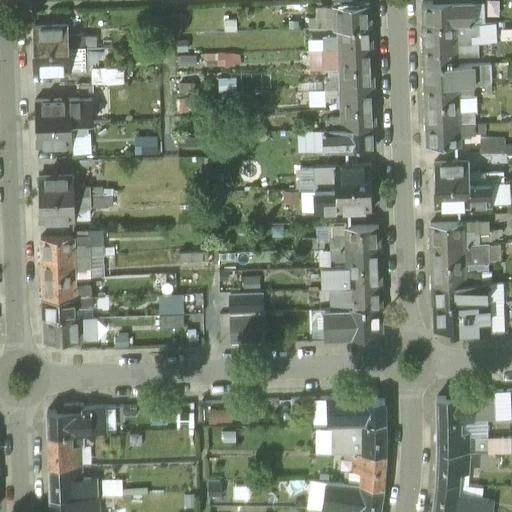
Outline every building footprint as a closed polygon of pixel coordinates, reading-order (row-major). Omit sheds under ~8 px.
[(471,0),(456,0),(456,2),(458,2),(459,25),(469,25),(472,24),(471,0)] [(439,3),(422,3),(423,26),(422,26),(455,25),(459,25),(458,2),(456,2),(439,3)] [(335,7),(331,7),(331,8),(333,8),(334,30),(370,28),(369,5),(352,6),(335,7)] [(331,8),(317,9),(317,28),(322,30),(334,30),(333,8),(331,8)] [(128,15),(116,14),(116,28),(129,28),(128,15)] [(298,18),(287,18),(287,27),(299,27),(298,18)] [(455,25),(422,26),(423,46),(455,45),(455,35),(455,25)] [(459,25),(455,25),(455,35),(469,35),(469,25),(459,25)] [(67,27),(33,28),(33,50),(68,49),(68,39),(67,27)] [(370,28),(334,30),(334,31),(338,31),(338,39),(338,49),(371,48),(370,28)] [(338,31),(334,31),(334,30),(322,30),(323,40),(338,39),(338,31)] [(487,34),(470,35),(471,44),(488,43),(487,34)] [(469,35),(455,35),(455,45),(471,45),(471,44),(470,35),(469,35)] [(83,38),(68,39),(68,49),(84,49),(83,38)] [(110,38),(83,38),(84,49),(98,48),(98,49),(111,46),(110,38)] [(338,39),(323,40),(323,42),(323,50),(338,49),(338,39)] [(323,42),(314,42),(315,51),(323,51),(323,50),(323,42)] [(484,44),(471,45),(471,55),(484,54),(484,44)] [(455,45),(423,46),(424,67),(456,65),(456,55),(455,45)] [(471,45),(455,45),(456,55),(471,55),(471,45)] [(371,48),(338,49),(339,59),(339,69),(372,68),(371,48)] [(68,49),(33,50),(34,73),(67,72),(69,72),(69,59),(68,49)] [(84,49),(68,49),(69,59),(84,59),(84,49)] [(338,49),(323,50),(323,51),(324,60),(339,59),(338,49)] [(183,56),(170,57),(170,65),(183,64),(183,56)] [(84,59),(69,59),(69,72),(67,72),(67,73),(70,73),(70,72),(84,71),(84,59)] [(490,64),(479,65),(480,84),(490,84),(490,64)] [(456,65),(424,67),(425,86),(457,85),(456,66),(456,65)] [(479,65),(456,66),(457,85),(472,85),(480,84),(479,65)] [(372,68),(339,69),(340,79),(340,89),(373,88),(372,68)] [(112,72),(92,73),(92,84),(112,84),(112,72)] [(340,89),(340,79),(324,80),(324,85),(325,90),(340,89)] [(184,82),(171,82),(171,92),(171,96),(181,96),(180,91),(185,91),(184,82)] [(457,85),(425,86),(425,106),(458,105),(457,95),(457,85)] [(472,85),(457,85),(457,95),(473,95),(472,85)] [(373,88),(340,89),(340,99),(341,109),(373,108),(373,88)] [(340,89),(325,90),(325,100),(340,99),(340,89)] [(190,99),(176,100),(177,112),(191,111),(190,99)] [(70,101),(35,102),(36,125),(71,123),(71,113),(70,101)] [(458,105),(425,106),(426,126),(458,125),(458,115),(458,105)] [(373,108),(341,109),(341,119),(341,130),(374,128),(373,108)] [(97,112),(86,113),(86,122),(87,122),(97,122),(97,112)] [(86,113),(71,113),(71,123),(86,123),(86,122),(86,113)] [(469,115),(468,113),(467,113),(467,115),(458,115),(458,125),(474,125),(474,114),(469,115)] [(493,115),(485,115),(485,124),(485,125),(492,125),(493,115)] [(341,119),(332,119),(332,117),(330,118),(330,120),(325,120),(326,130),(341,130),(341,119)] [(86,123),(71,123),(71,133),(75,133),(75,134),(80,134),(80,136),(82,136),(82,134),(87,134),(87,122),(86,122),(86,123)] [(71,123),(36,125),(37,147),(72,146),(71,133),(71,123)] [(485,124),(474,125),(475,135),(485,135),(485,125),(485,124)] [(458,125),(426,126),(427,148),(459,147),(459,136),(458,125)] [(474,125),(458,125),(459,136),(475,135),(474,125)] [(341,130),(326,130),(324,130),(324,131),(322,131),(323,133),(324,133),(325,151),(345,151),(345,154),(347,154),(347,150),(375,149),(374,128),(341,130)] [(504,139),(480,139),(480,154),(511,153),(511,146),(504,146),(504,139)] [(468,162),(433,163),(434,186),(469,185),(469,175),(468,162)] [(369,165),(335,167),(335,179),(335,189),(370,188),(369,165)] [(502,173),(484,174),(484,183),(503,182),(502,173)] [(484,174),(469,175),(469,185),(484,184),(484,183),(484,174)] [(73,176),(38,178),(39,200),(74,199),(73,189),(73,176)] [(335,179),(320,180),(320,190),(335,189),(335,179)] [(485,194),(469,195),(470,207),(470,208),(472,208),(472,207),(492,207),(491,184),(484,184),(485,194)] [(484,184),(469,185),(469,195),(485,194),(484,184)] [(469,185),(434,186),(435,208),(470,207),(469,195),(469,185)] [(88,188),(73,189),(74,199),(89,198),(89,189),(88,188)] [(102,188),(89,189),(89,198),(102,197),(102,188)] [(370,188),(335,189),(336,212),(347,212),(371,211),(370,188)] [(320,190),(315,190),(315,213),(347,212),(336,212),(335,189),(320,190)] [(89,198),(74,199),(74,209),(87,208),(89,208),(89,198)] [(105,198),(89,198),(89,208),(106,208),(105,198)] [(74,199),(39,200),(40,223),(74,221),(74,209),(74,199)] [(87,208),(74,209),(74,221),(88,220),(87,208)] [(435,209),(436,221),(459,221),(458,209),(435,209)] [(462,223),(430,225),(430,246),(463,244),(463,234),(462,223)] [(478,223),(462,223),(463,234),(478,234),(478,223)] [(346,225),(328,226),(328,240),(330,240),(330,239),(346,238),(345,228),(346,227),(346,225)] [(346,227),(345,228),(346,238),(346,249),(379,247),(378,226),(346,227)] [(102,247),(102,232),(93,232),(93,231),(73,231),(73,237),(73,248),(88,248),(89,258),(102,257),(101,247),(102,247)] [(478,234),(463,234),(463,244),(478,244),(478,234)] [(73,237),(40,239),(41,260),(74,258),(73,248),(73,237)] [(317,238),(302,238),(302,248),(317,249),(317,238)] [(346,238),(330,239),(330,240),(331,249),(346,249),(346,238)] [(479,254),(463,255),(464,264),(487,264),(488,263),(487,243),(478,244),(478,245),(479,245),(479,254)] [(463,244),(430,246),(431,266),(464,264),(463,255),(463,244)] [(478,244),(463,244),(463,255),(479,254),(479,245),(478,245),(478,244)] [(379,247),(346,249),(346,259),(347,269),(379,268),(379,247)] [(88,248),(73,248),(74,258),(89,258),(88,248)] [(346,249),(331,249),(331,259),(346,259),(346,249)] [(207,253),(178,253),(178,261),(207,261),(207,253)] [(102,257),(89,258),(89,268),(90,268),(102,267),(102,257)] [(74,258),(41,260),(42,280),(74,278),(74,269),(74,258)] [(89,258),(74,258),(74,269),(89,268),(89,258)] [(464,264),(431,266),(432,286),(464,285),(464,274),(464,264)] [(487,264),(464,264),(464,274),(479,274),(480,284),(490,283),(489,272),(487,273),(487,264)] [(103,276),(102,267),(90,268),(90,277),(103,276)] [(89,268),(74,269),(74,278),(90,278),(90,277),(90,268),(89,268)] [(379,268),(347,269),(347,279),(347,289),(380,288),(379,268)] [(479,274),(464,274),(464,285),(480,284),(479,274)] [(103,276),(90,277),(90,278),(91,288),(90,288),(90,298),(104,297),(103,276)] [(74,278),(42,280),(42,300),(75,299),(75,289),(74,278)] [(90,278),(74,278),(75,289),(90,288),(91,288),(90,278)] [(347,279),(332,279),(332,289),(347,289),(347,279)] [(480,284),(464,285),(465,295),(474,295),(474,297),(476,297),(476,295),(481,295),(480,284)] [(464,285),(432,286),(433,306),(469,304),(469,303),(465,304),(465,295),(464,285)] [(90,288),(75,289),(75,299),(90,298),(90,288)] [(380,288),(347,289),(348,309),(381,308),(380,288)] [(332,289),(331,289),(332,310),(348,309),(347,289),(332,289)] [(260,292),(230,293),(231,314),(261,313),(260,292)] [(193,312),(193,293),(159,293),(159,312),(193,312)] [(90,298),(75,299),(75,309),(85,309),(85,311),(86,311),(86,309),(91,308),(90,298)] [(75,299),(42,300),(43,320),(76,319),(76,318),(75,309),(75,299)] [(469,304),(433,306),(434,329),(451,328),(468,327),(468,328),(470,328),(470,315),(469,304)] [(332,310),(324,310),(326,338),(365,336),(365,332),(382,331),(381,308),(348,309),(332,310)] [(261,313),(231,314),(232,345),(262,344),(261,313)] [(183,315),(159,316),(159,328),(183,327),(183,315)] [(485,315),(470,315),(470,328),(486,327),(485,315)] [(76,319),(43,320),(44,343),(62,342),(62,346),(79,346),(79,342),(81,342),(80,318),(80,317),(76,318),(76,319)] [(96,318),(80,318),(81,342),(97,341),(96,318)] [(471,392),(453,392),(453,398),(436,399),(437,422),(460,421),(473,421),(472,393),(471,392)] [(492,392),(472,393),(473,421),(487,421),(493,420),(492,392)] [(367,395),(347,395),(347,398),(348,398),(349,425),(362,424),(385,423),(384,401),(368,401),(367,395)] [(347,398),(328,398),(329,425),(349,425),(348,398),(347,398)] [(83,405),(63,406),(63,412),(46,413),(47,436),(71,435),(83,435),(82,408),(83,408),(83,405)] [(83,408),(82,408),(83,435),(104,434),(103,407),(83,408)] [(293,411),(278,411),(278,426),(293,426),(293,411)] [(236,412),(208,412),(208,421),(236,421),(236,412)] [(460,421),(437,422),(437,452),(469,453),(469,434),(460,434),(460,421)] [(473,421),(460,421),(460,434),(469,434),(469,453),(479,454),(481,454),(481,438),(487,438),(487,421),(473,421)] [(385,423),(362,424),(362,426),(362,436),(353,437),(353,454),(385,456),(385,423)] [(362,426),(331,427),(331,454),(353,454),(353,437),(362,436),(362,426)] [(71,435),(47,436),(48,467),(72,467),(71,447),(71,435)] [(83,435),(71,435),(71,447),(80,447),(84,447),(83,435)] [(81,466),(80,447),(71,447),(72,467),(81,466)] [(469,453),(437,452),(435,483),(458,485),(459,472),(468,473),(468,468),(469,453)] [(479,454),(469,453),(468,468),(477,468),(478,468),(479,454)] [(385,456),(353,454),(351,472),(360,473),(359,486),(383,488),(385,456)] [(481,454),(479,454),(478,468),(477,468),(477,469),(495,470),(495,468),(496,455),(481,454)] [(81,466),(72,467),(73,485),(82,485),(81,480),(81,466)] [(72,467),(48,467),(50,499),(73,498),(73,485),(72,467)] [(321,481),(326,483),(339,484),(340,473),(322,471),(321,481)] [(90,480),(81,480),(82,485),(73,485),(73,498),(95,497),(95,484),(90,480)] [(339,484),(326,483),(323,510),(337,511),(346,511),(349,496),(358,497),(359,486),(339,484)] [(458,485),(435,483),(431,511),(464,511),(466,499),(457,498),(458,485)] [(291,485),(262,485),(262,493),(291,493),(291,485)] [(316,486),(298,487),(298,495),(317,495),(316,486)] [(378,511),(383,488),(359,486),(358,497),(349,496),(346,511),(378,511)] [(95,511),(95,497),(73,498),(74,511),(83,510),(82,511),(95,511)] [(73,498),(50,499),(50,511),(73,511),(74,511),(73,498)] [(489,511),(491,502),(466,499),(464,511),(489,511)]
